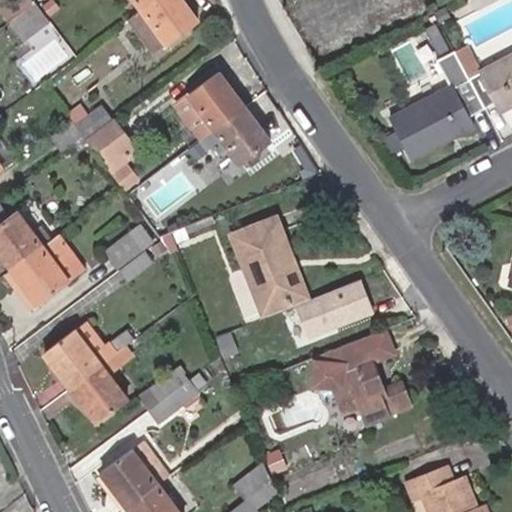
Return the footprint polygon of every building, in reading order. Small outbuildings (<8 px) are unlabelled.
[(32,0),(0,0),(0,12),(7,23),(34,2),(32,0)] [(133,0),(141,10),(154,0),(133,0)] [(198,23),(181,0),(154,0),(141,10),(168,46),(198,23)] [(34,2),(7,23),(21,41),(48,21),(34,2)] [(141,10),(128,19),(155,55),(168,46),(141,10)] [(447,46),(439,29),(428,35),(436,51),(447,46)] [(468,45),(451,53),(463,75),(479,67),(468,45)] [(463,75),(479,107),(490,103),(494,111),(511,102),(511,100),(510,96),(511,95),(511,48),(479,67),(463,75)] [(449,49),(430,58),(444,85),(463,75),(451,53),(449,49)] [(47,55),(34,64),(43,78),(56,68),(47,55)] [(213,130),(243,107),(217,72),(187,95),(213,130)] [(463,116),(479,107),(463,75),(444,85),(382,117),(403,158),(419,150),(417,144),(448,128),(451,134),(468,125),(463,116)] [(187,95),(174,104),(201,139),(213,130),(187,95)] [(80,106),(67,115),(73,124),(81,135),(84,139),(112,118),(103,106),(87,117),(80,106)] [(269,142),(243,107),(213,130),(238,164),(269,142)] [(112,118),(84,139),(107,171),(135,151),(112,118)] [(73,124),(49,141),(57,153),(81,135),(73,124)] [(419,150),(451,134),(448,128),(417,144),(419,150)] [(0,170),(13,160),(0,142),(0,170)] [(289,153),(277,159),(287,179),(299,174),(289,153)] [(154,188),(131,204),(144,223),(167,206),(154,188)] [(167,234),(182,228),(167,206),(144,223),(156,238),(167,234)] [(0,255),(9,268),(39,246),(14,212),(0,222),(0,255)] [(209,223),(206,218),(182,228),(167,234),(168,236),(170,243),(186,236),(184,232),(209,223)] [(286,266),(291,263),(273,219),(232,236),(263,311),(304,295),(293,270),(288,272),(286,266)] [(142,227),(107,253),(120,270),(146,251),(155,244),(142,227)] [(54,235),(39,246),(64,282),(80,270),(54,235)] [(64,282),(39,246),(9,268),(35,304),(65,283),(64,282)] [(146,251),(120,270),(130,284),(156,265),(146,251)] [(9,268),(3,273),(29,308),(35,304),(9,268)] [(84,321),(71,330),(42,352),(68,387),(98,365),(114,353),(107,343),(102,347),(84,321)] [(384,328),(354,339),(360,352),(388,341),(384,328)] [(123,331),(107,343),(114,353),(123,346),(130,341),(123,331)] [(354,339),(349,341),(381,417),(386,415),(387,412),(407,404),(401,387),(395,383),(381,389),(371,362),(365,365),(360,352),(354,339)] [(381,417),(349,341),(343,343),(353,368),(325,379),(334,403),(344,409),(353,405),(357,417),(367,422),(381,417)] [(98,365),(105,374),(130,356),(123,346),(114,353),(98,365)] [(105,374),(98,365),(68,387),(94,422),(125,399),(105,374)] [(145,391),(154,403),(185,380),(177,368),(145,391)] [(154,403),(145,410),(154,422),(195,393),(185,380),(154,403)] [(140,442),(129,451),(156,486),(167,477),(140,442)] [(127,507),(156,486),(129,451),(101,472),(127,507)] [(267,480),(261,464),(236,484),(245,498),(267,480)] [(480,511),(479,508),(466,477),(454,482),(448,467),(410,483),(416,499),(425,495),(431,511),(480,511)] [(101,472),(95,476),(121,511),(127,507),(101,472)] [(267,480),(245,498),(228,511),(229,511),(260,511),(256,505),(273,492),(267,480)] [(275,486),(282,505),(296,499),(288,481),(275,486)] [(175,511),(156,486),(127,507),(130,511),(175,511)]
